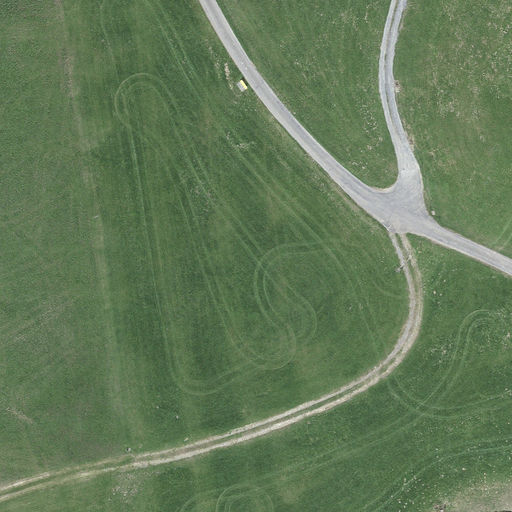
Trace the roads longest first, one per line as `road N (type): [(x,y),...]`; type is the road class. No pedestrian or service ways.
road 1 (track): [(0,501),(97,470),(166,463),(356,385),(420,327),(411,265),(381,208)]
road 2 (unclassified): [(212,0),(272,101),(326,160),(381,208),(511,267)]
road 3 (track): [(424,227),(385,61),(401,0)]
